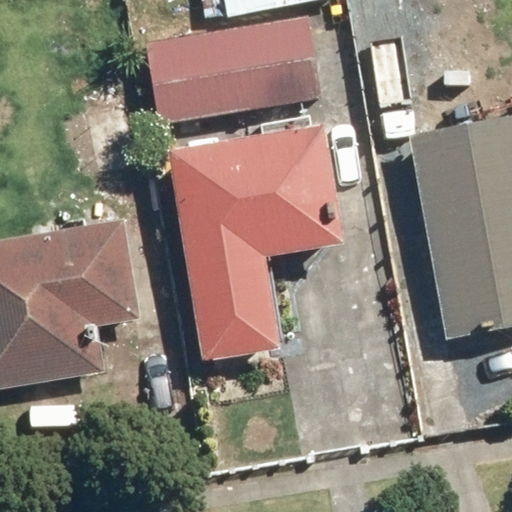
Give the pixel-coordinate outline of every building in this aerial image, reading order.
[(384,71),(468,52),(455,0),(418,0),(371,11),(384,71)] [(152,48),(165,124),(303,99),(289,23),(152,48)] [(511,144),(510,133),(410,154),(448,337),(511,323),(511,144)] [(239,163),(171,175),(201,353),(269,341),(255,258),(327,247),(313,154),(239,165),(239,163)] [(105,245),(0,263),(0,393),(126,372),(105,245)]
